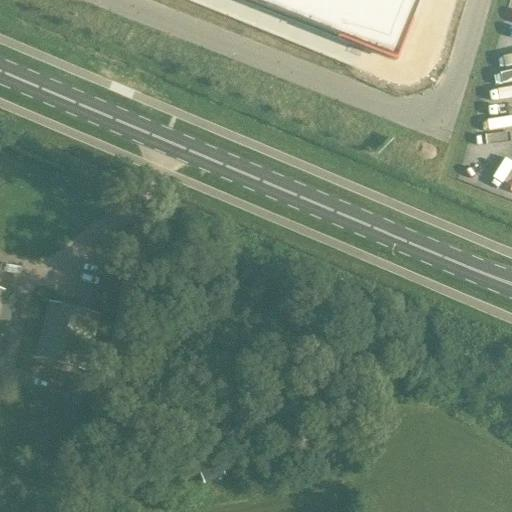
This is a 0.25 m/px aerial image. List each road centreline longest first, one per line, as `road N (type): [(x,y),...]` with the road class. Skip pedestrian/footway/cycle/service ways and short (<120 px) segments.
road 1 (unclassified): [(477,0),(447,98),(435,114),(415,117),(119,0)]
road 2 (primary): [(342,217),(0,71)]
road 3 (primary): [(342,217),(511,294)]
road 4 (primary): [(511,277),(342,217)]
